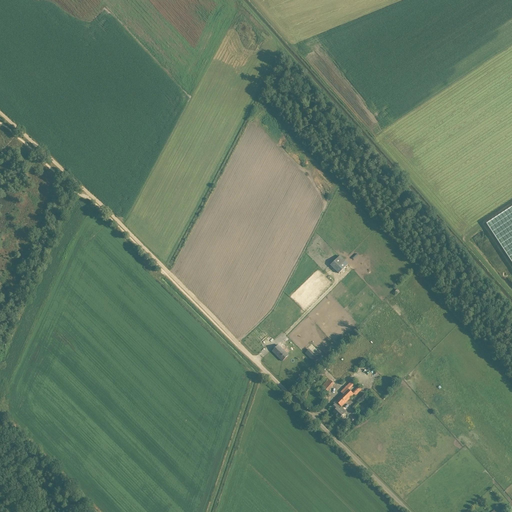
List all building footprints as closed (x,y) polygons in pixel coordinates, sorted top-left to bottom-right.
[(511,206),(486,224),(511,263),(511,206)] [(342,259),(333,268),(338,274),(348,265),(342,259)] [(282,349),(278,345),(272,351),(282,361),(288,355),(286,353),(289,351),(284,346),(282,349)] [(305,353),(314,362),(318,358),(309,349),(305,353)] [(365,372),(371,376),(375,372),(369,367),(365,372)] [(329,378),(322,386),(328,391),(334,383),(329,378)] [(337,402),(331,408),(334,410),(333,412),(339,419),(344,414),(339,409),(353,395),(347,389),(335,401),(337,402)]
